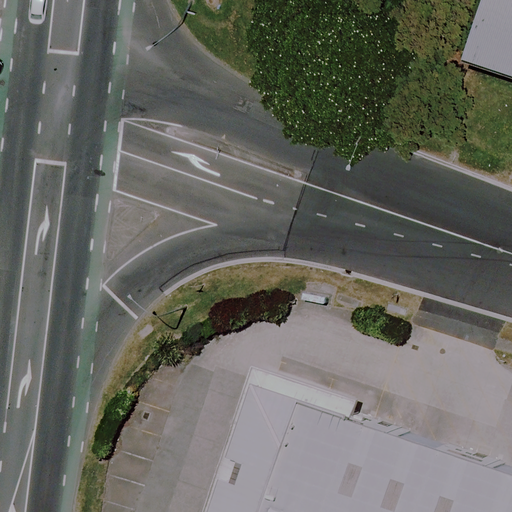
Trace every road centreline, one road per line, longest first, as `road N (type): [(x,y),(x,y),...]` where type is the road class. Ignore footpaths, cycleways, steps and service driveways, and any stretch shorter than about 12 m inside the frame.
road 1 (tertiary): [(361,208),(232,240),(165,267),(38,395)]
road 2 (tertiary): [(57,106),(361,208)]
road 3 (trunk): [(38,395),(62,164),(57,106)]
road 4 (tertiary): [(361,208),(511,258)]
